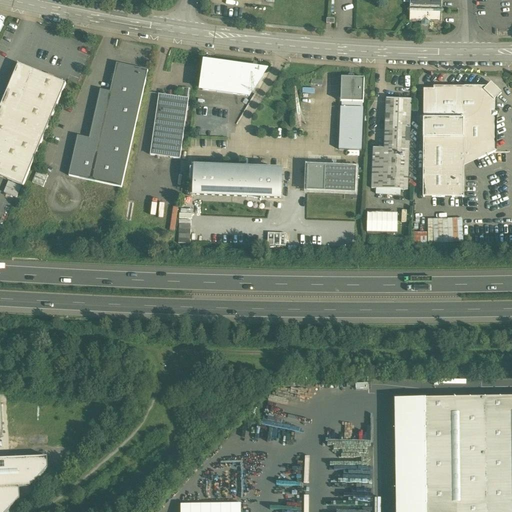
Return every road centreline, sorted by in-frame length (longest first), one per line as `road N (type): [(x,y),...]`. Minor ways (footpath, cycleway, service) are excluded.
road 1 (motorway): [(511,285),(269,285),(0,272)]
road 2 (motorway): [(0,298),(511,310)]
road 3 (tertiary): [(2,0),(246,42),(464,53)]
road 4 (track): [(176,354),(511,361)]
road 5 (track): [(0,339),(176,354)]
